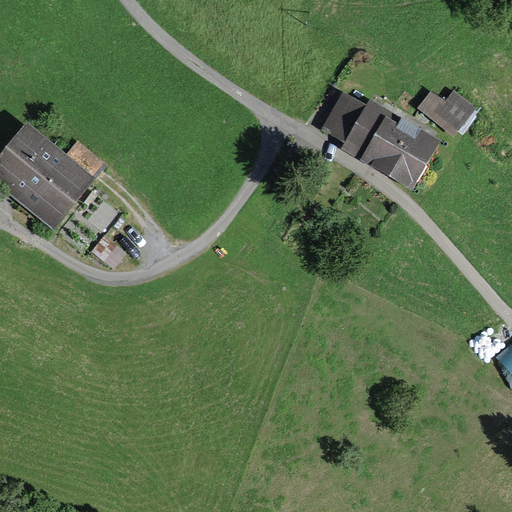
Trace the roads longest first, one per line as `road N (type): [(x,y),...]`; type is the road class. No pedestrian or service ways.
road 1 (residential): [(128,0),(178,47),(291,128),(402,195),(511,316)]
road 2 (track): [(0,220),(86,268),(147,274),(205,239),(244,194),(283,122)]
